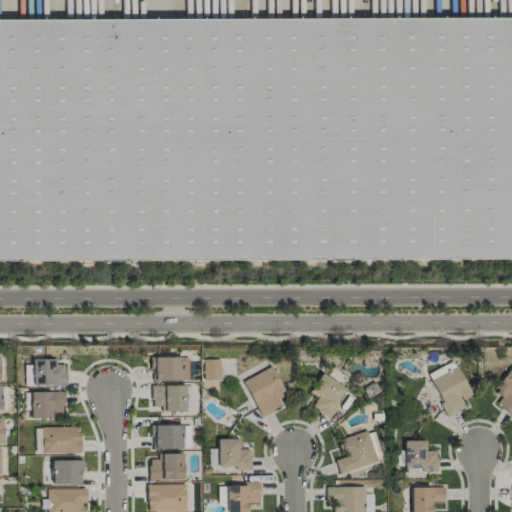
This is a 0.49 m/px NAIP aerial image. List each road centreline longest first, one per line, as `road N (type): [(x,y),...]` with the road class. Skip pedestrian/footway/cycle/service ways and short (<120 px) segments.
road 1 (tertiary): [(0,323),(511,321)]
road 2 (tertiary): [(511,297),(0,298)]
road 3 (residential): [(116,385),(115,511)]
